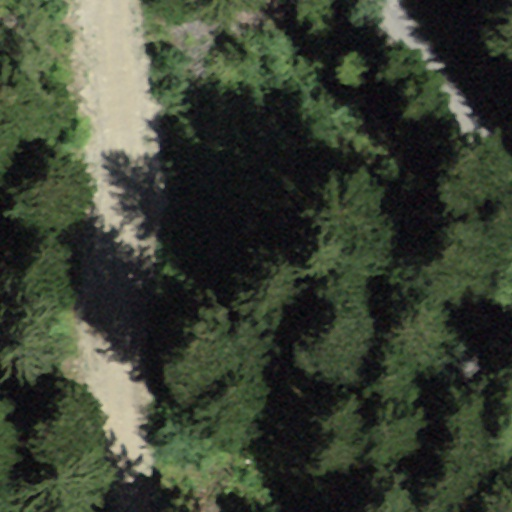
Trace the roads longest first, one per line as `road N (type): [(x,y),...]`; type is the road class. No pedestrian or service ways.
road 1 (track): [(124,511),(104,250),(106,0)]
road 2 (unclassified): [(511,192),(384,0)]
